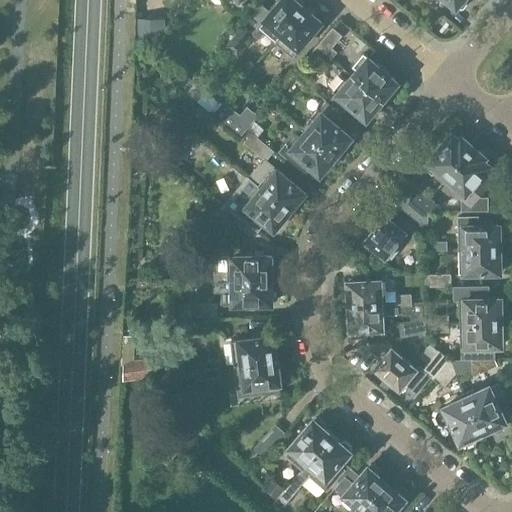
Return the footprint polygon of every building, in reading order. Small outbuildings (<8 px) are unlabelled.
[(224,0),(229,7),(233,9),(237,10),(242,9),(245,6),(243,3),(246,0),(224,0)] [(281,35),(304,7),(303,5),(303,2),(300,0),(280,0),(253,33),(259,38),(262,35),(263,36),(271,27),(281,35)] [(448,0),(459,8),(463,8),(467,3),(467,0),(448,0)] [(304,7),(281,35),(276,41),(293,56),(322,22),(314,15),(314,11),(309,7),(305,8),(304,7)] [(135,34),(149,36),(162,26),(163,17),(138,14),(135,34)] [(246,22),(226,46),(237,56),(245,47),(241,44),(254,29),(246,22)] [(317,46),(332,58),(337,52),(331,48),(342,35),(332,27),(317,46)] [(352,76),(381,100),(388,92),(392,91),(397,86),(396,83),(397,81),(364,54),(354,66),(358,69),(352,76)] [(375,107),(376,106),(381,100),(352,76),(347,81),(343,78),(333,90),(366,118),(368,116),(372,116),(376,111),(375,107)] [(306,130),(336,155),(342,147),(346,147),(350,142),(350,138),(351,137),(331,120),(338,111),(325,100),(307,121),(311,124),(306,130)] [(239,138),(258,116),(247,106),(239,114),(224,101),(212,114),(239,138)] [(329,163),(330,161),(336,155),(306,130),(301,136),(298,133),(288,144),(285,141),(277,150),(305,173),(311,166),(320,173),(321,172),(325,172),(329,166),(329,163)] [(273,150),(252,133),(245,142),(266,159),(273,150)] [(452,133),(424,166),(432,173),(436,169),(447,178),(473,146),(460,135),(458,138),(452,133)] [(488,198),(477,198),(491,181),(483,173),(490,165),(483,159),(485,157),(473,146),(447,178),(465,194),(461,200),(461,210),(488,210),(488,198)] [(248,176),(289,210),(297,202),(300,202),(304,197),(304,193),(304,192),(264,158),(248,176)] [(280,227),(283,222),(283,218),(289,210),(248,176),(234,194),(230,191),(227,195),(224,193),(219,200),(221,202),(222,201),(242,217),(249,208),(274,229),(276,226),(280,227)] [(422,207),(430,198),(411,181),(403,191),(422,207)] [(422,207),(403,191),(394,201),(418,221),(427,211),(422,207)] [(422,207),(427,211),(440,206),(430,198),(422,207)] [(232,228),(240,218),(225,206),(217,215),(232,228)] [(385,256),(405,232),(385,215),(384,216),(383,215),(376,224),(377,225),(365,239),(385,256)] [(459,226),(463,226),(463,238),(458,238),(458,249),(500,248),(500,238),(502,236),(502,228),(499,227),(499,224),(479,225),(479,216),(459,216),(459,226)] [(433,250),(446,250),(446,240),(433,240),(433,250)] [(214,280),(271,279),(271,269),(273,266),(273,259),(271,257),(271,255),(245,256),(245,249),(227,249),(227,247),(221,247),(219,248),(218,248),(217,249),(216,250),(215,251),(214,253),(214,254),(214,256),(214,280)] [(500,248),(458,249),(458,258),(463,258),(463,272),(500,271),(500,269),(502,267),(502,260),(500,259),(500,248)] [(426,286),(444,286),(450,285),(450,274),(426,274),(426,286)] [(348,306),(382,304),(380,278),(347,280),(348,306)] [(220,303),(272,303),(272,302),(274,298),(274,292),(271,289),(271,279),(214,280),(214,292),(220,292),(220,303)] [(460,313),(460,322),(501,321),(501,311),(503,310),(503,302),(500,301),(500,298),(489,298),(489,285),(452,285),(453,299),(465,299),(465,313),(460,313)] [(397,303),(411,302),(411,293),(396,294),(397,303)] [(382,304),(348,306),(350,331),(351,338),(367,335),(366,330),(383,329),(382,314),(399,313),(399,311),(412,310),(411,302),(397,303),(382,304)] [(196,303),(196,315),(217,315),(217,303),(196,303)] [(440,323),(453,322),(452,314),(440,314),(440,323)] [(427,331),(423,317),(398,324),(401,338),(427,331)] [(501,332),(501,321),(460,322),(461,332),(465,332),(465,346),(501,345),(501,343),(503,341),(504,334),(501,332)] [(453,331),(453,322),(440,323),(441,331),(453,331)] [(231,340),(234,364),(260,361),(277,360),(275,348),(277,345),(276,339),(273,337),(273,335),(231,340)] [(416,367),(408,361),(391,347),(375,367),(377,368),(376,370),(384,377),(385,376),(399,387),(416,367)] [(438,350),(428,361),(422,368),(433,377),(434,375),(447,361),(449,359),(438,350)] [(111,381),(134,380),(159,376),(156,357),(132,360),(133,367),(111,368),(111,381)] [(447,361),(434,375),(445,384),(455,372),(450,361),(449,359),(447,361)] [(450,361),(455,372),(456,372),(472,372),(471,359),(449,359),(450,361)] [(278,369),(277,361),(277,360),(260,361),(234,364),(237,388),(262,385),(263,392),(280,390),(279,383),(279,380),(281,379),(280,371),(278,369)] [(218,376),(217,367),(205,368),(206,377),(218,376)] [(464,392),(483,432),(493,427),(493,429),(497,430),(503,428),(505,423),(504,422),(506,421),(496,400),(502,397),(504,391),(501,385),(497,384),(490,387),(489,385),(476,391),(474,388),(464,392)] [(483,432),(464,392),(455,396),(457,400),(443,406),(444,408),(437,411),(436,416),(438,423),(443,425),(450,421),(460,442),(462,441),(463,442),(467,443),(473,441),(474,437),(473,436),(483,432)] [(284,453),(302,468),(308,462),(331,435),(323,428),(325,426),(325,421),(320,417),(315,417),(284,453)] [(283,432),(282,431),(275,424),(254,449),(261,455),(273,442),(274,443),(283,432)] [(339,442),(331,435),(308,462),(326,478),(351,449),(351,444),(346,440),(341,440),(339,442)] [(166,465),(172,458),(177,452),(159,437),(148,449),(166,465)] [(351,511),(359,511),(386,482),(377,475),(379,473),(378,468),(374,464),(370,464),(344,494),(355,503),(349,510),(351,511)] [(299,472),(286,487),(279,496),(278,496),(286,503),(307,478),(299,472)] [(274,477),(267,486),(279,496),(286,487),(274,477)] [(386,482),(359,511),(391,511),(406,496),(405,491),(401,487),(396,487),(394,489),(386,482)]
